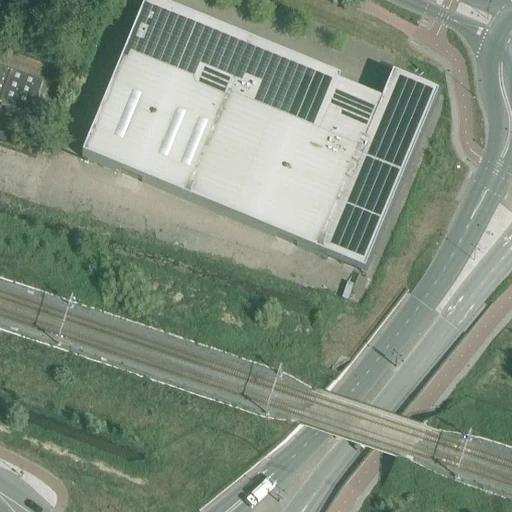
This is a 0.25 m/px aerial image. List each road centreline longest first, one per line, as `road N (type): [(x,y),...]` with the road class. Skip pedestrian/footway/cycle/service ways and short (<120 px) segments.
road 1 (secondary): [(469,222),(358,385),(273,473)]
road 2 (secondary): [(313,496),(511,249)]
road 3 (secondary): [(492,49),(489,80),(500,127),(469,222)]
